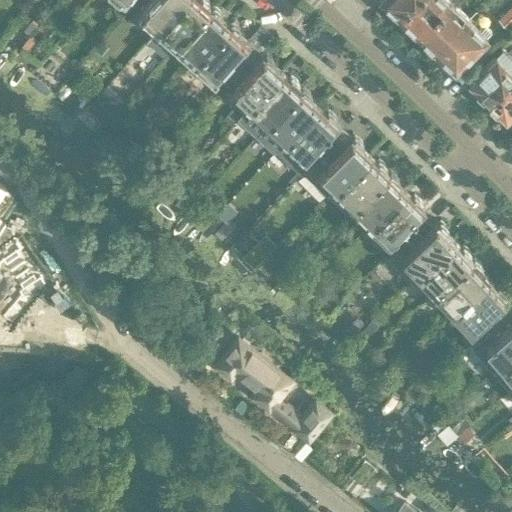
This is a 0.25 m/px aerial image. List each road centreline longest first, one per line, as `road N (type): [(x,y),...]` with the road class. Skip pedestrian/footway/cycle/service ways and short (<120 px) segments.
road 1 (residential): [(342,511),(132,341),(0,169)]
road 2 (residential): [(275,0),(456,172)]
road 3 (residential): [(475,153),(315,0)]
